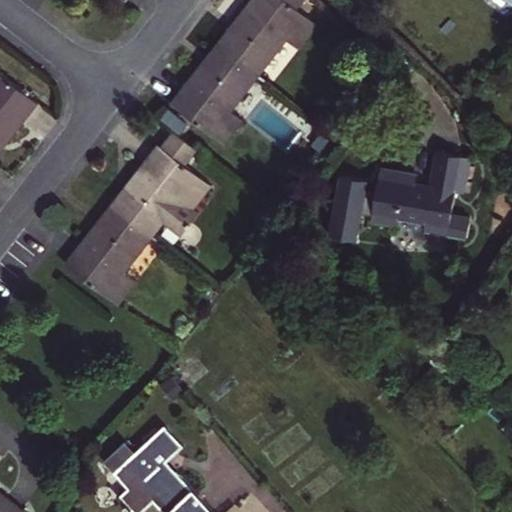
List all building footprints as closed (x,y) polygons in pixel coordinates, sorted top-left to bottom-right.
[(251,0),(219,42),(261,75),(289,38),(300,47),(319,23),(299,7),(305,0),(251,0)] [(261,75),(219,42),(173,100),(227,142),(245,119),(234,110),(261,75)] [(0,152),(40,101),(0,69),(0,152)] [(113,202),(154,235),(165,222),(180,234),(199,212),(194,208),(213,184),(187,164),(200,148),(176,130),(164,146),(160,143),(113,202)] [(466,190),(472,155),(437,149),(431,183),(416,180),(417,171),(382,165),(377,189),(366,187),(368,178),(341,173),(330,233),(356,238),(362,210),(373,212),(371,220),(397,225),(399,216),(426,221),(425,230),(467,238),(471,217),(452,213),(457,189),(466,190)] [(66,263),(118,304),(138,279),(126,271),(154,235),(113,202),(66,263)] [(161,467),(168,460),(185,444),(165,424),(137,450),(126,439),(103,460),(128,487),(120,495),(135,511),(140,511),(154,500),(165,511),(216,511),(179,471),(171,478),(161,467)] [(179,471),(168,460),(161,467),(171,478),(179,471)] [(0,511),(26,511),(27,511),(0,489),(0,511)]
